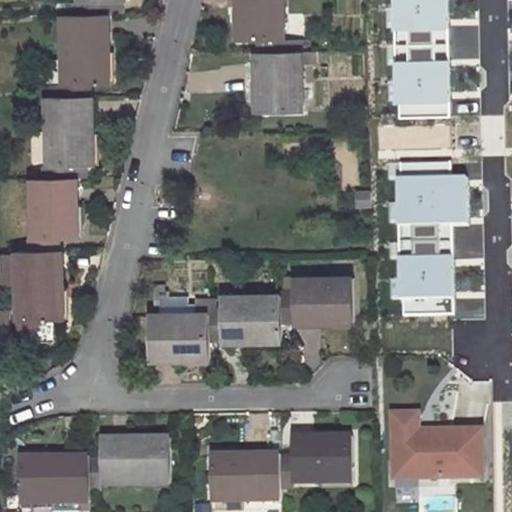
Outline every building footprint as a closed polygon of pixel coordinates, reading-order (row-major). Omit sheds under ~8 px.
[(238,0),(239,41),(257,40),(283,40),(282,0),(238,0)] [(447,0),(397,0),(399,28),(449,26),(447,0)] [(80,2),(63,3),(64,16),(108,14),(125,14),(125,2),(80,2)] [(108,14),(64,16),(65,84),(93,84),(109,84),(108,14)] [(283,40),(257,40),(257,53),(289,52),(289,39),(283,40)] [(289,52),(257,53),(258,112),(302,111),(301,52),(289,52)] [(452,59),(397,62),(400,106),(454,103),(452,59)] [(65,84),(59,84),(59,96),(93,96),(93,84),(65,84)] [(59,96),(48,97),(50,167),(77,166),(95,165),(93,96),(59,96)] [(50,167),(44,167),(44,178),(77,177),(77,166),(50,167)] [(44,178),(33,179),(34,238),(62,238),(79,237),(77,177),(44,178)] [(469,177),(402,179),(403,226),(471,224),(469,177)] [(34,238),(17,238),(17,251),(63,250),(62,238),(34,238)] [(63,250),(17,251),(17,254),(3,254),(4,289),(18,289),(19,321),(21,320),(56,320),(65,319),(63,250)] [(455,258),(404,258),(404,299),(455,299),(455,258)] [(354,278),(294,279),(294,290),(295,324),(355,323),(354,278)] [(294,290),(282,291),(282,296),(283,330),(295,329),(295,324),(294,290)] [(161,315),(150,316),(151,360),(211,360),(210,347),(210,315),(197,315),(196,305),(189,305),(189,297),(170,298),(170,292),(156,293),(156,307),(161,306),(161,315)] [(282,296),(222,297),(223,310),(223,341),(283,341),(283,330),(282,296)] [(10,298),(0,297),(0,339),(11,339),(10,298)] [(210,305),(196,305),(197,315),(210,315),(210,310),(210,305)] [(223,347),(223,341),(223,310),(210,310),(210,315),(210,347),(223,347)] [(56,320),(21,320),(21,337),(56,336),(56,320)] [(418,479),(483,478),(482,432),(428,433),(428,436),(419,437),(419,419),(415,416),(398,416),(394,420),(395,462),(418,462),(418,479)] [(354,437),(294,438),(294,456),(294,483),(354,482),(354,437)] [(172,439),(103,439),(103,458),(103,484),(173,484),(172,439)] [(282,456),(213,457),(213,501),(282,501),(283,489),(282,456)] [(294,456),(282,456),(283,489),(294,489),(294,483),(294,456)] [(91,458),(22,458),(23,503),(91,502),(91,458)] [(103,458),(91,458),(91,491),(103,491),(103,484),(103,458)] [(395,479),(418,479),(418,462),(395,462),(395,479)]
